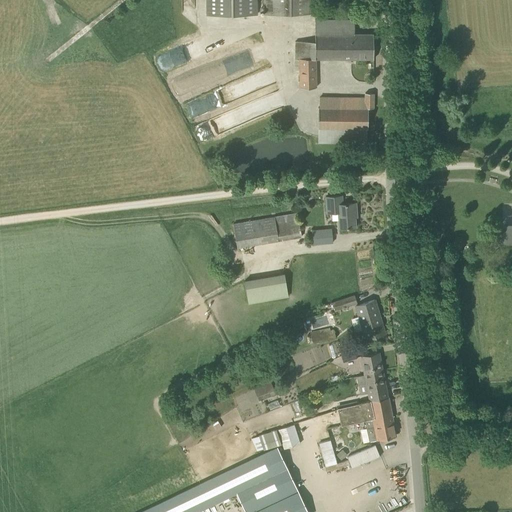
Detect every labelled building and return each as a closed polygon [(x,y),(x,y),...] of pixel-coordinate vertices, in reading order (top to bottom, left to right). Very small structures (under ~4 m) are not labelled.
[(257,0),(205,0),(206,15),(258,15),(257,0)] [(263,0),(264,14),(315,14),(314,0),(263,0)] [(295,59),(299,59),(300,88),(316,88),(316,59),(374,59),(373,34),(355,34),(355,20),(315,21),(315,42),(295,42),(295,59)] [(374,108),(374,93),(365,93),(365,108),(360,108),(319,107),(319,128),(320,128),(320,142),(367,143),(367,129),(368,129),(368,108),(374,108)] [(342,204),(342,196),(326,197),(327,213),(339,213),(340,228),(355,227),(354,213),(356,213),(356,203),(342,204)] [(237,247),(301,237),(297,213),(233,224),(237,247)] [(504,242),(511,242),(511,226),(503,227),(504,242)] [(313,244),(333,243),(332,228),(312,230),(313,244)] [(288,297),(284,273),(244,280),(248,304),(288,297)] [(334,310),(357,302),(354,295),(331,303),(334,310)] [(384,333),(374,300),(355,305),(366,338),(384,333)] [(330,331),(329,327),(310,332),(312,344),(336,338),(334,330),(330,331)] [(343,363),(356,358),(354,351),(341,356),(343,363)] [(364,374),(383,371),(379,352),(360,355),(364,374)] [(388,396),(383,371),(364,374),(355,376),(357,382),(359,384),(366,383),(369,400),(388,396)] [(259,401),(276,395),(271,382),(253,388),(259,401)] [(369,441),(396,435),(388,396),(369,400),(337,407),(341,424),(364,420),(369,441)] [(294,424),(277,430),(284,449),(300,444),(294,424)] [(276,429),(258,435),(263,449),(263,450),(281,444),(276,429)] [(336,463),(330,440),(318,443),(325,466),(336,463)] [(374,445),(347,456),(352,468),(379,456),(374,445)] [(293,482),(277,446),(200,482),(138,511),(197,511),(237,493),(246,511),(307,511),(298,492),(303,490),(298,479),(293,482)] [(343,449),(336,454),(341,460),(347,454),(343,449)]
